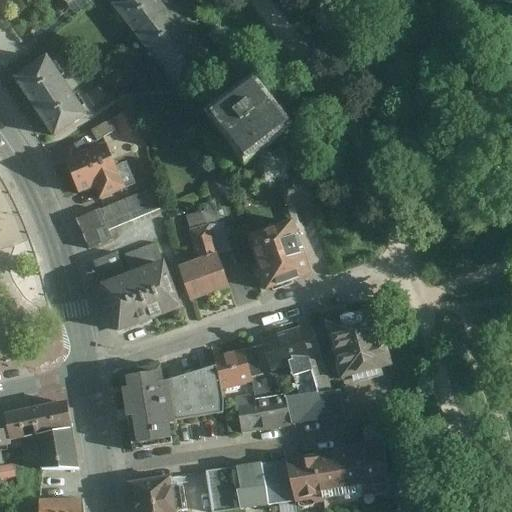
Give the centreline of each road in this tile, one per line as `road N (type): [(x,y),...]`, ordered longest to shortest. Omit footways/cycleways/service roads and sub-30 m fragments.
road 1 (residential): [(355,283),(87,374)]
road 2 (residential): [(87,374),(55,232),(0,129)]
road 3 (residential): [(345,433),(105,475)]
